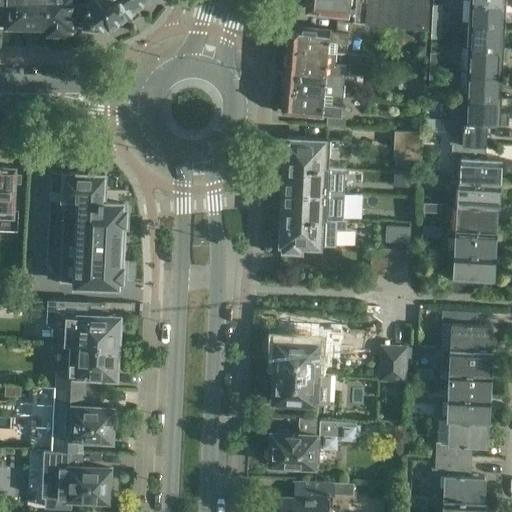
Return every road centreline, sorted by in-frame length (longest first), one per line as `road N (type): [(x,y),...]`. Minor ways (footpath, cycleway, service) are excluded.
road 1 (secondary): [(207,511),(217,281),(212,149)]
road 2 (secondary): [(177,152),(181,279),(170,511)]
